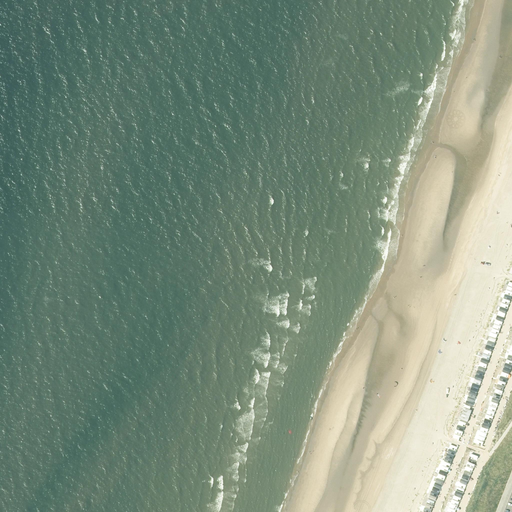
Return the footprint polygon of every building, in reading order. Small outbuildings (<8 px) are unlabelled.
[(511,290),(505,289),(488,345),(495,347),(511,292),(511,290)] [(511,339),(496,394),(492,393),(479,436),(487,438),(511,355),(511,339)] [(486,368),(488,364),(493,347),(486,345),(481,362),(480,365),(486,368)] [(470,401),(474,403),(485,368),(478,366),(466,403),(469,404),(470,401)] [(461,420),(469,422),(472,410),(464,408),(461,420)] [(428,494),(420,511),(431,511),(455,447),(449,445),(435,484),(432,483),(431,486),(430,486),(429,489),(428,488),(426,493),(428,494)]
